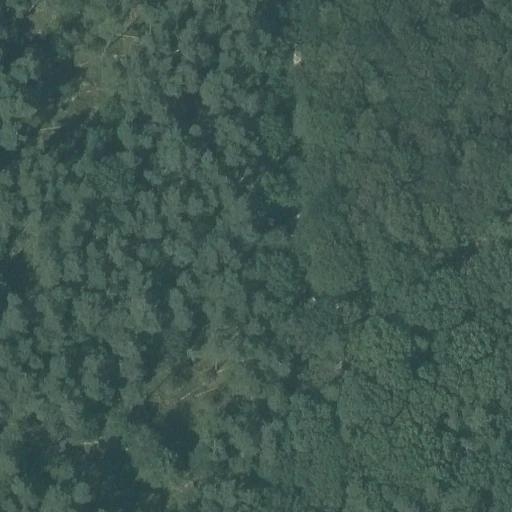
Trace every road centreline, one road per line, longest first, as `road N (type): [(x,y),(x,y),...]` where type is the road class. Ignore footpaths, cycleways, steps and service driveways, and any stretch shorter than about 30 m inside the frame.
road 1 (track): [(303,511),(297,0)]
road 2 (track): [(511,247),(422,301),(387,310),(301,308)]
